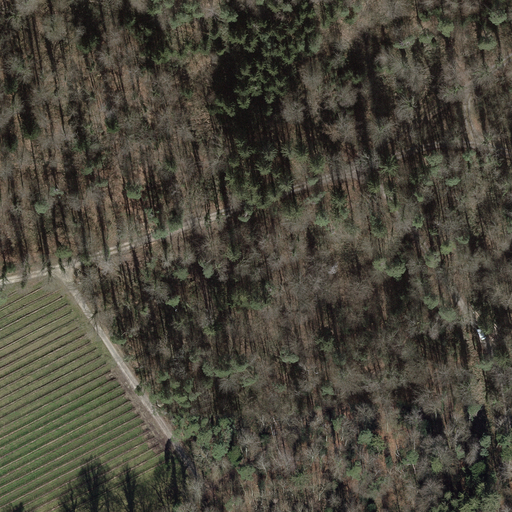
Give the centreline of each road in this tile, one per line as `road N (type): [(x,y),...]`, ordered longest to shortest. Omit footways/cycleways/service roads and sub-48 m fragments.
road 1 (track): [(0,282),(104,255),(354,165),(511,57)]
road 2 (track): [(488,511),(509,460),(509,404),(487,342),(387,189),(354,165),(460,143),(511,153)]
road 3 (track): [(62,266),(201,483),(198,498),(172,511)]
